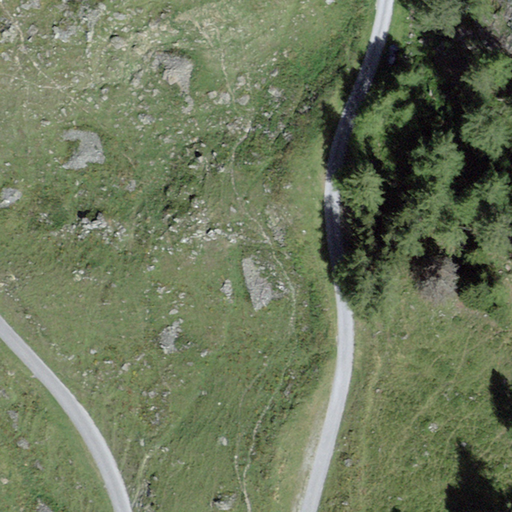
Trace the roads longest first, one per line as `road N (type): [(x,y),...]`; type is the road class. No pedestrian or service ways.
road 1 (unclassified): [(308,511),(345,354),(331,192),(386,0)]
road 2 (unclassified): [(0,326),(84,424),(123,511)]
